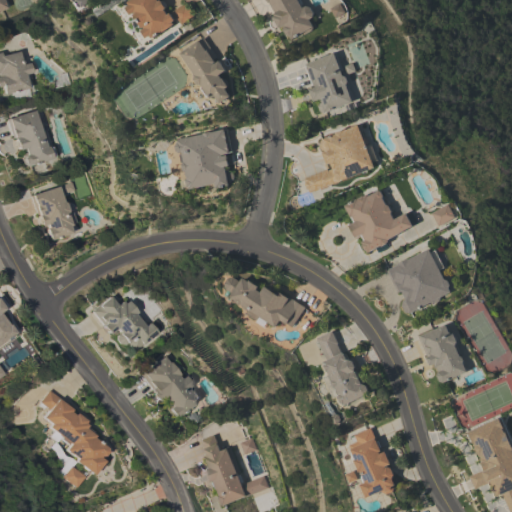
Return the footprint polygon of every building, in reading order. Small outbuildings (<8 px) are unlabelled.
[(128,0),(157,0),(158,1),(160,0),(166,8),(164,9),(167,14),(170,13),(175,20),(172,21),(174,24),(162,32),(162,30),(151,38),(149,35),(145,38),(140,31),(144,28),(143,26),(141,28),(132,14),(134,13),(133,12),(130,15),(124,7),(128,4),(126,2),(128,0)] [(301,0),(303,3),(301,4),(303,8),(307,6),(311,7),(314,13),(313,17),(310,19),(314,26),(312,30),(305,34),(301,33),(292,39),(290,35),(287,34),(284,30),(284,26),(284,25),(280,28),(273,16),(275,15),(266,0),(301,0)] [(172,11),(185,2),(187,5),(188,4),(193,12),(192,13),(193,15),(181,24),(172,11)] [(346,12),(336,18),(331,8),(340,3),(346,12)] [(179,53),(203,37),(217,57),(213,59),(215,63),(219,60),(226,70),(219,74),(222,79),(223,78),(223,79),(226,79),(229,83),(228,86),(225,88),(230,96),(220,103),(215,95),(210,98),(208,95),(206,97),(200,87),(202,86),(201,85),(197,84),(193,79),(194,75),(179,53)] [(20,64),(27,63),(29,72),(25,73),(28,86),(26,87),(26,88),(25,88),(27,96),(8,101),(7,94),(0,95),(0,55),(17,51),(20,64)] [(342,75),(346,77),(348,81),(346,84),(352,102),(324,113),(319,111),(317,105),(320,99),(314,101),(309,89),(314,87),(313,84),(311,85),(304,65),(306,65),(305,63),(333,53),(342,75)] [(44,147),(45,146),(46,148),(49,147),(52,156),(49,157),(49,158),(25,166),(20,164),(19,158),(21,153),(20,149),(16,150),(6,119),(32,110),(44,147)] [(365,145),(370,143),(377,159),(372,161),(374,167),(309,193),(307,189),(306,189),(303,182),(305,182),(303,178),(326,169),(327,170),(332,168),(329,163),(326,164),(321,152),(324,151),(320,149),(317,144),(320,139),(334,134),(335,132),(339,130),(341,131),(357,125),(365,145)] [(223,129),(226,129),(231,151),(228,152),(229,153),(226,153),(229,165),(225,166),(226,171),(228,170),(233,172),(234,177),(231,182),(229,182),(229,185),(217,188),(218,192),(211,193),(208,184),(189,189),(189,187),(188,186),(186,180),(187,178),(185,172),(182,170),(181,164),(183,162),(180,162),(179,154),(181,154),(181,152),(178,152),(175,151),(174,146),(176,142),(176,139),(202,134),(202,133),(210,131),(210,132),(223,129)] [(59,196),(72,191),(69,182),(56,186),(59,196)] [(63,203),(66,210),(64,212),(70,210),(73,222),(68,224),(68,225),(66,226),(68,233),(46,240),(43,228),(45,228),(44,224),(38,226),(35,215),(36,215),(30,195),(56,186),(61,202),(63,203)] [(387,239),(388,241),(386,241),(386,243),(381,246),(380,246),(367,253),(366,250),(364,250),(361,245),(362,244),(361,242),(364,240),(361,234),(355,237),(348,225),(354,221),(351,216),(350,217),(344,206),(361,196),(363,196),(366,194),(367,196),(377,190),(380,191),(382,196),(381,198),(385,205),(387,205),(391,211),(390,213),(393,219),(405,213),(412,225),(387,239)] [(448,204),(455,217),(438,226),(431,213),(448,204)] [(438,298),(439,300),(433,304),(431,302),(409,313),(404,312),(401,305),(402,300),(405,298),(401,291),(400,291),(397,292),(386,270),(398,265),(397,263),(407,258),(408,259),(429,249),(430,252),(435,250),(444,267),(439,269),(444,279),(447,280),(450,284),(449,288),(451,292),(438,298)] [(267,321),(263,326),(255,321),(256,320),(246,313),(247,310),(241,306),(242,304),(240,304),(236,302),(235,300),(230,296),(232,293),(226,289),(224,283),(228,278),(233,277),(240,281),(242,277),(248,281),(249,280),(258,286),(256,289),(260,292),(264,286),(276,294),(278,291),(281,293),(282,292),(293,299),(305,307),(292,326),(287,323),(286,324),(280,319),(275,327),(267,321)] [(108,297),(115,305),(121,301),(122,304),(126,301),(135,312),(133,314),(142,326),(147,323),(154,333),(131,351),(125,343),(122,345),(117,344),(114,340),(114,335),(117,332),(114,328),(106,334),(99,326),(100,325),(89,311),(108,297)] [(0,306),(2,309),(0,311),(0,313),(7,324),(13,333),(0,342),(0,306)] [(443,382),(439,381),(436,375),(438,371),(436,367),(434,363),(429,365),(426,357),(427,357),(417,334),(433,327),(434,329),(445,324),(449,332),(453,333),(457,341),(455,345),(460,356),(462,356),(463,360),(463,362),(467,371),(443,382)] [(332,398),(323,377),(329,374),(328,371),(327,372),(324,365),(325,365),(323,362),(327,360),(317,338),(332,331),(338,343),(337,344),(342,352),(343,352),(344,354),(346,353),(348,359),(347,359),(347,360),(348,359),(352,361),(355,366),(354,370),(355,372),(357,371),(363,383),(362,383),(366,385),(368,390),(367,394),(344,405),(343,404),(341,403),(338,398),(339,395),(332,398)] [(173,418),(166,408),(169,406),(161,397),(155,402),(149,394),(150,393),(148,389),(138,374),(148,367),(147,366),(154,361),(155,361),(162,356),(167,363),(168,362),(177,374),(176,375),(179,379),(183,376),(190,385),(186,388),(188,392),(189,391),(190,392),(194,389),(199,397),(196,399),(196,400),(173,418)] [(104,452),(101,456),(97,456),(96,457),(101,461),(90,475),(72,461),(74,459),(63,450),(67,444),(46,427),(49,424),(41,418),(47,409),(37,402),(47,390),(70,408),(67,412),(72,415),(73,413),(83,421),(82,423),(85,425),(82,428),(92,436),(90,438),(104,448),(104,452)] [(501,417),(511,443),(511,511),(510,511),(502,494),(496,496),(490,482),(475,489),(469,476),(483,470),(480,463),(481,462),(479,458),(481,458),(479,454),(476,454),(474,448),(475,445),(473,442),(472,443),(471,440),(469,441),(466,435),(468,434),(467,432),(501,417)] [(360,485),(364,483),(361,475),(363,475),(361,471),(359,472),(354,461),(356,460),(354,457),(353,458),(351,452),(352,451),(349,445),(357,441),(354,435),(370,427),(376,441),(378,441),(380,446),(379,446),(381,451),(379,452),(380,454),(385,451),(390,463),(385,466),(386,467),(387,466),(391,468),(394,474),(392,478),(395,486),(393,491),(387,494),(382,491),(366,497),(360,485)] [(237,475),(239,474),(242,481),(240,482),(241,485),(245,483),(250,494),(222,505),(220,504),(217,498),(218,494),(213,481),(209,483),(204,470),(208,469),(203,458),(206,456),(199,440),(213,434),(220,451),(226,448),(237,475)] [(255,450),(250,438),(238,442),(243,454),(255,450)] [(60,477),(69,466),(82,477),(73,488),(60,477)]
